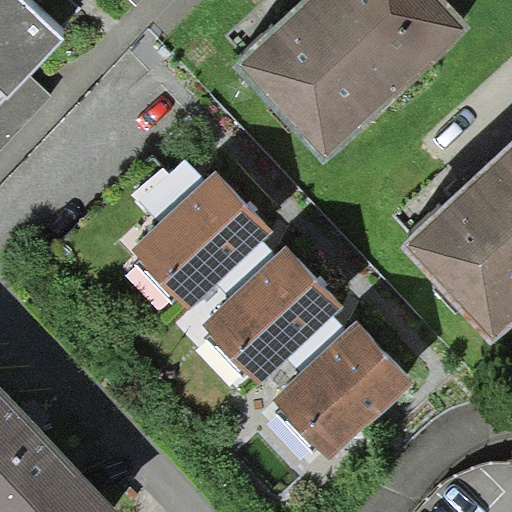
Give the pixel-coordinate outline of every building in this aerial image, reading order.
[(42,0),(0,0),(0,97),(69,24),(42,0)] [(470,24),(447,0),(302,0),(240,56),(328,152),(470,24)] [(511,318),(511,146),(411,240),(497,332),(511,318)] [(272,396),(329,456),(410,381),(383,352),(356,323),(345,334),(331,319),(343,307),(316,278),(288,249),(276,260),(261,244),(272,234),(245,204),(217,174),(131,254),(188,315),(219,286),(232,300),(205,325),(260,384),(287,359),(299,371),(272,396)] [(113,511),(119,507),(0,379),(0,511),(113,511)]
